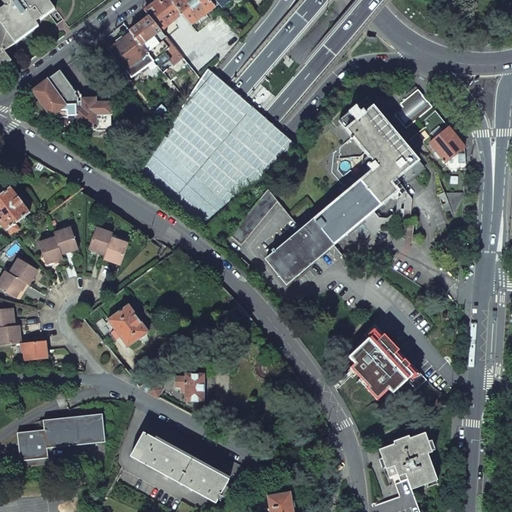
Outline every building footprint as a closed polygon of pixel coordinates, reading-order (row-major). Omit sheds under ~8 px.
[(0,11),(0,22),(16,44),(39,27),(37,24),(55,10),(48,0),(0,0),(6,7),(0,11)] [(48,0),(55,10),(69,29),(107,0),(48,0)] [(150,17),(161,31),(181,15),(172,4),(169,0),(159,0),(155,3),(144,11),(150,17)] [(181,15),(190,26),(214,7),(208,0),(177,0),(172,4),(181,15)] [(131,34),(142,46),(154,37),(161,31),(150,17),(146,19),(130,32),(131,34)] [(0,70),(12,62),(5,52),(16,44),(0,22),(0,70)] [(109,50),(126,71),(143,58),(145,61),(151,57),(142,46),(131,34),(109,50)] [(151,57),(154,61),(164,53),(174,66),(183,58),(167,39),(160,45),(154,37),(142,46),(151,57)] [(54,81),(62,75),(59,71),(52,77),(54,81)] [(52,77),(39,86),(42,90),(34,96),(51,118),(57,113),(58,118),(68,118),(68,116),(68,113),(68,110),(76,110),(76,109),(82,109),(82,102),(78,102),(77,98),(74,94),(75,93),(62,75),(54,81),(52,77)] [(34,96),(42,90),(39,86),(32,92),(34,96)] [(418,90),(400,104),(403,108),(394,115),(405,129),(432,107),(418,90)] [(95,131),(111,130),(111,103),(96,103),(95,99),(82,99),(82,102),(82,109),(76,109),(76,110),(76,116),(76,128),(94,128),(94,130),(95,130),(95,131)] [(266,260),(286,285),(322,255),(336,271),(347,262),(333,245),(424,169),(366,99),(338,122),(367,156),(362,160),(361,173),(359,173),(355,177),(359,182),(356,184),(352,179),(348,183),(339,189),(344,195),(275,252),(273,250),(271,251),(273,254),(266,260)] [(434,109),(419,121),(423,127),(438,115),(434,109)] [(438,115),(423,127),(424,128),(426,127),(436,138),(448,128),(438,115)] [(436,138),(429,144),(438,155),(436,156),(438,159),(440,157),(445,163),(464,147),(448,128),(436,138)] [(0,196),(0,222),(7,231),(11,236),(20,230),(15,224),(29,213),(10,188),(0,196)] [(444,194),(453,216),(463,194),(444,194)] [(441,205),(444,212),(450,210),(447,202),(441,205)] [(56,238),(62,255),(70,252),(69,250),(78,247),(72,228),(55,234),(56,238)] [(97,228),(90,248),(98,251),(98,253),(106,255),(112,239),(113,235),(97,228)] [(56,238),(39,243),(46,262),(55,260),(55,261),(63,259),(62,255),(56,238)] [(106,255),(104,260),(112,263),(113,261),(121,264),(128,245),(112,239),(106,255)] [(19,259),(10,274),(25,283),(29,286),(33,278),(32,277),(36,269),(19,259)] [(6,272),(0,281),(0,288),(14,297),(19,289),(21,290),(25,283),(10,274),(6,272)] [(226,313),(235,324),(247,313),(238,303),(226,313)] [(120,337),(128,348),(148,333),(147,331),(148,331),(148,327),(144,321),(141,321),(140,321),(136,316),(137,316),(138,313),(133,307),(130,306),(129,307),(128,305),(108,320),(115,331),(112,333),(117,339),(120,337)] [(0,327),(15,326),(13,308),(0,309),(0,327)] [(0,345),(8,345),(21,344),(19,326),(15,326),(0,327),(0,345)] [(370,337),(349,357),(356,364),(351,369),(354,371),(370,387),(368,389),(377,399),(389,388),(394,392),(408,380),(417,389),(427,380),(421,373),(419,375),(408,366),(410,365),(404,360),(403,360),(396,353),(399,350),(384,334),(381,337),(374,329),(368,335),(370,337)] [(45,341),(21,344),(22,353),(24,353),(25,361),(47,359),(45,341)] [(185,392),(185,402),(204,402),(204,374),(185,374),(185,377),(175,377),(174,386),(180,387),(180,392),(185,392)] [(143,385),(147,392),(157,398),(162,390),(156,379),(143,385)] [(16,432),(18,460),(46,458),(45,448),(104,443),(102,415),(38,420),(39,430),(16,432)] [(144,433),(130,457),(216,503),(220,496),(228,482),(229,479),(200,464),(172,448),(144,433)] [(407,480),(411,490),(426,484),(427,488),(437,484),(436,481),(437,480),(427,454),(432,453),(431,451),(435,450),(431,440),(428,442),(425,433),(409,439),(408,436),(393,442),(394,444),(379,450),(386,469),(387,469),(394,466),(397,473),(399,480),(400,482),(407,480)] [(387,469),(389,476),(397,473),(394,466),(387,469)] [(372,507),(374,511),(419,511),(411,490),(407,480),(400,482),(395,484),(399,497),(372,507)] [(228,482),(220,496),(225,499),(231,496),(237,487),(228,482)] [(267,496),(269,511),(292,511),(289,492),(267,496)] [(175,511),(191,511),(194,509),(181,502),(175,511)]
